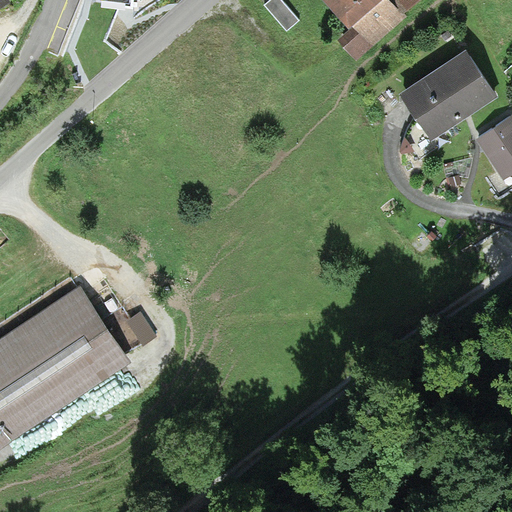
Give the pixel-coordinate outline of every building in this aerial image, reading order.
[(300,18),(285,0),(265,0),(264,1),(287,29),(300,18)] [(333,0),(349,18),(352,15),(356,19),(338,34),(357,57),(409,14),(404,8),(397,0),(333,0)] [(397,0),(404,8),(414,0),(397,0)] [(466,49),(398,94),(430,141),(469,115),(497,97),(466,49)] [(511,114),(476,139),(503,180),(511,174),(511,114)] [(81,282),(0,335),(0,444),(132,358),(81,282)]
